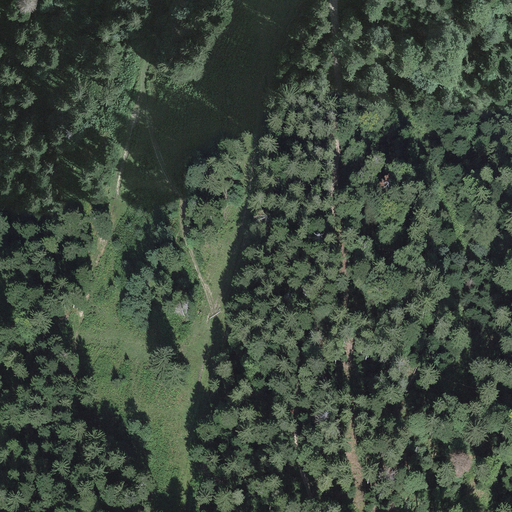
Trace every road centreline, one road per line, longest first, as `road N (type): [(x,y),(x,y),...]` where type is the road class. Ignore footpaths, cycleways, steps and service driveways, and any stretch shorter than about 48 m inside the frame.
road 1 (track): [(315,511),(296,412),(332,248),(340,108),(333,0)]
road 2 (track): [(162,0),(143,95),(162,165),(179,192),(186,239),(213,312),(223,319)]
road 3 (track): [(223,319),(253,207),(269,70),(303,0)]
road 4 (track): [(223,319),(180,511)]
